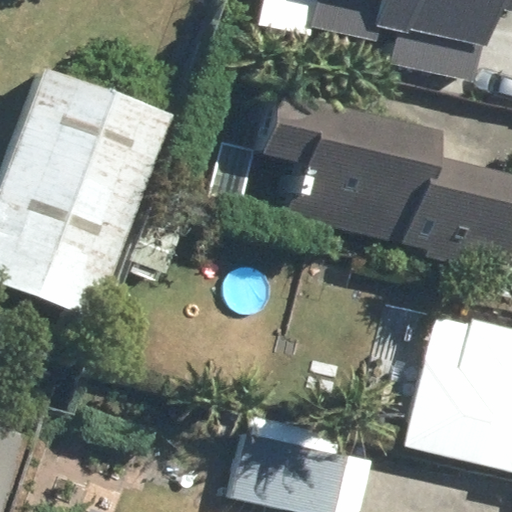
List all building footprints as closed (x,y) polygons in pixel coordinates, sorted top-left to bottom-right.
[(389,62),(475,80),(490,7),(511,11),(511,0),(263,0),(258,24),(312,35),(314,27),(379,41),(381,27),(396,30),(389,62)] [(511,59),(499,57),(491,102),(511,105),(511,59)] [(0,291),(78,320),(156,111),(26,62),(0,130),(0,291)] [(441,122),(276,84),(262,148),(292,155),(279,213),(421,245),(419,253),(504,270),(511,252),(511,166),(441,149),(441,122)] [(408,444),(511,469),(511,324),(468,314),(457,363),(429,356),(408,444)] [(360,511),(372,463),(337,454),(342,434),(254,413),(250,433),(243,432),(228,495),(300,511),(360,511)] [(0,511),(3,511),(35,428),(0,415),(0,511)]
